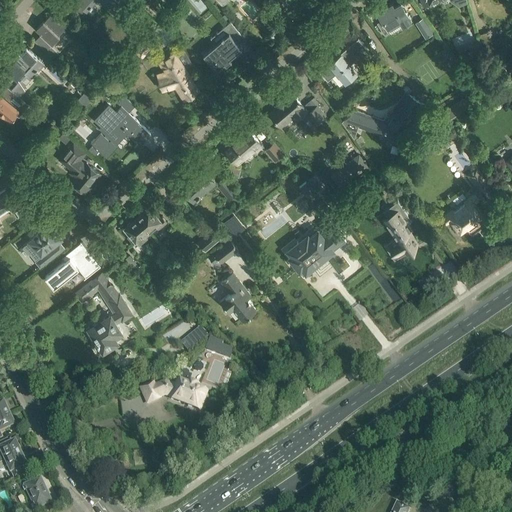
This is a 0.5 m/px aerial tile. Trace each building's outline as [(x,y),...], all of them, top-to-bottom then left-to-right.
[(75,0),(76,0),(81,5),(74,12),(80,17),(95,0),(98,0),(114,13),(122,4),(124,6),(130,0),(75,0)] [(390,30),(391,33),(403,25),(411,20),(410,18),(411,18),(409,14),(408,15),(407,13),(401,3),(394,7),(392,4),(378,12),(382,19),(377,23),(384,33),(390,30)] [(68,21),(70,19),(56,8),(49,16),(51,18),(46,23),(43,20),(36,28),(52,44),(60,36),(59,34),(64,29),(72,37),(78,30),(68,21)] [(423,16),(415,22),(419,28),(427,22),(423,16)] [(216,44),(204,54),(216,69),(224,62),(227,65),(232,60),(230,58),(242,47),(240,45),(246,40),(231,21),(223,27),(227,32),(215,42),(216,44)] [(280,32),(276,27),(267,34),(271,39),(280,32)] [(489,32),(478,35),(483,50),(492,42),(489,32)] [(59,52),(50,43),(45,49),(53,57),(59,52)] [(334,58),(319,70),(328,80),(337,72),(346,82),(358,72),(351,64),(349,62),(358,55),(350,45),(334,58)] [(12,59),(0,71),(0,76),(20,95),(25,90),(20,80),(26,73),(33,76),(45,64),(32,52),(33,50),(30,47),(28,49),(27,47),(21,53),(19,51),(14,57),(16,59),(14,61),(12,59)] [(183,48),(165,60),(168,71),(158,74),(163,88),(176,83),(185,97),(198,89),(185,68),(193,63),(183,48)] [(448,49),(442,53),(456,72),(462,68),(448,49)] [(0,85),(0,109),(11,119),(16,112),(19,115),(29,103),(5,83),(2,87),(0,85)] [(357,109),(342,120),(350,131),(354,138),(359,125),(367,128),(384,134),(382,138),(397,143),(397,142),(403,144),(408,131),(426,105),(416,98),(417,97),(408,91),(396,110),(393,109),(389,116),(386,114),(383,118),(357,109)] [(94,100),(85,93),(76,104),(84,111),(94,100)] [(101,131),(91,142),(105,155),(115,144),(111,140),(112,138),(122,128),(126,129),(127,130),(141,143),(141,142),(139,141),(148,131),(150,132),(151,132),(143,125),(129,111),(135,105),(123,93),(116,100),(121,105),(116,111),(109,105),(105,109),(96,119),(103,125),(100,127),(105,132),(106,133),(105,135),(101,131)] [(315,126),(327,116),(311,98),(303,105),(293,93),(285,99),(284,98),(276,104),(278,106),(270,113),(281,125),(295,114),(298,118),(304,113),(315,126)] [(449,124),(474,109),(465,96),(441,112),(449,124)] [(262,144),(255,135),(248,128),(239,135),(241,137),(226,150),(237,162),(254,148),(256,150),(262,144)] [(450,130),(435,141),(441,149),(456,138),(450,130)] [(64,131),(59,137),(66,142),(70,136),(64,131)] [(84,191),(92,183),(100,173),(92,166),(93,166),(86,160),(85,161),(81,159),(88,151),(74,140),(67,148),(68,149),(61,157),(74,167),(70,171),(76,176),(72,181),(84,191)] [(274,143),(266,150),(275,160),(283,153),(274,143)] [(98,151),(92,145),(89,148),(95,154),(98,151)] [(427,145),(417,152),(420,157),(431,150),(427,145)] [(359,152),(329,173),(339,186),(368,166),(359,152)] [(479,193),(491,184),(477,166),(466,174),(479,193)] [(193,199),(201,192),(215,180),(204,168),(191,179),(190,177),(181,185),(193,199)] [(311,177),(299,186),(309,198),(317,191),(317,190),(320,188),(311,177)] [(227,178),(218,185),(227,195),(235,188),(227,178)] [(0,208),(10,202),(16,211),(23,222),(32,216),(25,205),(24,205),(13,188),(10,190),(7,187),(0,191),(0,208)] [(442,217),(447,223),(451,220),(455,224),(453,226),(458,232),(460,231),(461,232),(468,227),(470,229),(478,223),(476,221),(483,216),(474,203),(479,200),(475,194),(465,201),(466,203),(454,212),(453,210),(442,217)] [(415,250),(420,240),(411,228),(412,227),(409,221),(412,219),(399,200),(385,210),(388,215),(386,221),(396,236),(384,244),(394,258),(408,249),(415,250)] [(149,206),(137,216),(151,232),(157,227),(158,228),(167,221),(163,216),(160,218),(149,206)] [(233,213),(223,221),(234,235),(244,227),(233,213)] [(147,235),(151,232),(137,216),(124,227),(130,233),(127,235),(133,242),(136,240),(139,245),(148,237),(147,235)] [(23,245),(35,260),(35,261),(40,267),(65,247),(60,240),(64,237),(60,231),(61,231),(55,224),(54,224),(50,219),(27,237),(30,240),(23,245)] [(301,246),(294,252),(299,257),(295,260),(301,267),(303,266),(305,269),(314,262),(312,260),(321,253),(323,256),(335,246),(329,238),(339,231),(330,219),(316,230),(317,231),(313,235),(311,233),(299,243),(301,246)] [(223,236),(215,226),(205,235),(213,245),(223,236)] [(239,249),(230,238),(213,251),(219,259),(222,262),(239,249)] [(65,260),(45,276),(52,284),(54,287),(78,267),(86,276),(84,278),(101,265),(82,241),(81,240),(80,240),(81,241),(62,256),(65,260)] [(446,255),(435,265),(450,281),(460,272),(446,255)] [(177,258),(174,261),(179,267),(182,264),(177,258)] [(139,277),(142,273),(132,266),(129,270),(131,271),(135,275),(139,277)] [(230,293),(221,300),(229,311),(234,307),(243,319),(257,309),(245,294),(248,291),(242,284),(243,283),(233,271),(231,273),(229,270),(221,276),(223,279),(221,281),(230,293)] [(102,272),(76,293),(80,298),(101,282),(106,289),(102,293),(114,312),(94,325),(93,324),(86,328),(95,343),(94,346),(97,351),(100,351),(117,341),(115,337),(122,333),(115,321),(121,317),(122,319),(132,313),(120,294),(119,294),(102,272)] [(165,274),(157,281),(160,286),(169,278),(165,274)] [(187,349),(207,335),(202,327),(181,342),(187,349)] [(176,384),(165,380),(155,385),(154,382),(141,387),(148,404),(160,398),(159,397),(165,395),(172,397),(171,399),(200,411),(207,392),(197,388),(198,386),(188,382),(187,385),(178,381),(176,384)] [(0,418),(9,414),(6,409),(7,408),(5,405),(4,404),(4,403),(0,404),(0,418)] [(0,439),(2,439),(0,434),(0,433),(6,430),(15,426),(14,425),(14,423),(13,421),(12,420),(9,414),(0,418),(0,439)] [(7,439),(0,442),(0,464),(21,454),(19,450),(19,448),(18,444),(16,444),(15,442),(10,445),(7,439)] [(0,469),(7,466),(11,474),(11,473),(15,480),(17,479),(26,475),(23,468),(26,466),(25,464),(26,462),(25,459),(23,458),(21,454),(0,464),(0,469)] [(452,458),(447,477),(458,479),(462,461),(452,458)] [(40,480),(23,489),(20,484),(11,489),(13,494),(18,492),(20,496),(22,494),(26,502),(46,492),(40,480)] [(26,502),(29,509),(27,510),(27,511),(34,511),(51,504),(46,492),(26,502)] [(408,511),(410,509),(397,503),(392,511),(408,511)]
